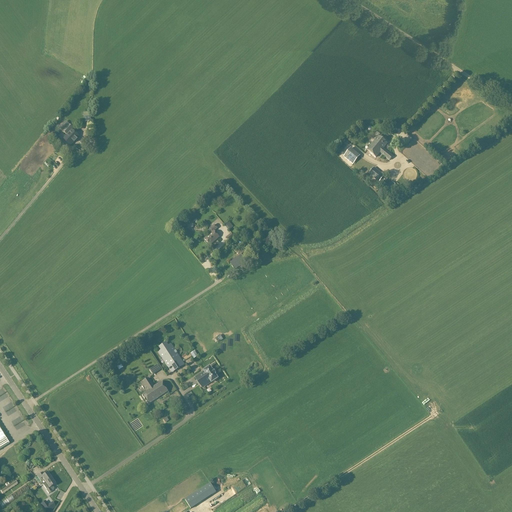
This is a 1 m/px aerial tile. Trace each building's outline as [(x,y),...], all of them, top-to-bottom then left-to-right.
[(83,113),(85,124),(91,123),(90,112),(83,113)] [(60,128),(62,131),(70,123),(67,120),(60,128)] [(62,131),(66,135),(62,140),(70,147),(79,137),(75,134),(77,131),(74,127),(73,128),(69,124),(62,131)] [(87,134),(79,143),(86,148),(90,143),(90,138),(87,134)] [(379,136),(367,150),(376,158),(380,153),(390,161),(393,157),(384,149),(388,144),(379,136)] [(360,156),(351,148),(350,149),(346,145),(341,152),(342,152),(341,154),(353,164),(360,156)] [(376,167),(371,173),(379,180),(384,174),(376,167)] [(393,195),(399,188),(392,183),(386,190),(393,195)] [(209,229),(212,233),(204,239),(210,246),(219,238),(214,232),(218,228),(215,224),(209,229)] [(231,234),(226,238),(231,244),(236,239),(231,234)] [(246,262),(242,255),(230,262),(234,270),(241,266),(242,267),(247,264),(246,262)] [(185,365),(184,365),(171,344),(159,351),(159,354),(172,374),(185,365)] [(153,374),(160,370),(157,365),(150,369),(153,374)] [(210,381),(212,383),(218,379),(215,374),(216,374),(214,371),(213,372),(210,367),(204,371),(205,373),(197,379),(202,387),(210,381)] [(159,383),(154,387),(148,378),(143,382),(149,390),(143,394),(149,404),(168,392),(162,382),(159,383)] [(6,412),(8,416),(17,411),(14,407),(6,412)] [(0,449),(9,444),(0,429),(0,449)] [(48,473),(45,475),(43,473),(37,477),(41,483),(39,484),(41,487),(43,485),(46,483),(52,479),(48,473)] [(55,484),(52,479),(46,483),(43,485),(46,490),(49,494),(52,492),(52,491),(53,490),(54,490),(54,489),(54,488),(53,486),(55,484)] [(5,484),(7,487),(1,491),(3,494),(18,484),(15,481),(9,485),(8,483),(5,484)] [(210,483),(183,499),(189,509),(216,493),(210,483)] [(13,500),(11,496),(0,503),(3,507),(13,500)]
